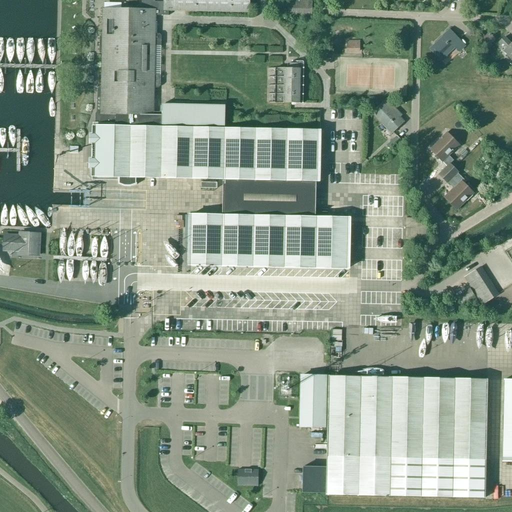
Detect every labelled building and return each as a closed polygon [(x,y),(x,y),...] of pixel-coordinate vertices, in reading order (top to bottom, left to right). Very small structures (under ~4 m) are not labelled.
[(154,48),(155,15),(158,16),(158,2),(155,2),(152,0),(143,0),(142,2),(141,9),(103,8),(102,36),(100,36),(99,37),(99,43),(100,44),(102,44),(101,87),(99,87),(98,88),(98,92),(99,93),(101,93),(101,113),(97,113),(96,142),(97,143),(98,143),(98,144),(99,144),(98,154),(97,154),(96,155),(96,159),(97,160),(98,160),(99,160),(98,165),(95,165),(92,168),(92,177),(119,177),(119,184),(125,186),(130,186),(136,184),(136,177),(223,179),(222,215),(190,215),(189,265),(347,269),(348,218),(315,217),(316,181),(318,181),(319,131),(224,128),(225,106),(161,104),(162,115),(153,115),(154,88),(158,88),(160,86),(161,50),(159,48),(154,48)] [(249,12),(249,0),(163,0),(163,2),(162,2),(162,16),(168,16),(168,11),(249,12)] [(312,1),(288,0),(288,17),(311,17),(312,1)] [(465,46),(449,30),(429,49),(437,58),(443,52),(446,56),(454,47),(459,52),(465,46)] [(495,40),(488,32),(479,41),(487,50),(492,45),(491,44),(495,40)] [(511,43),(511,44),(504,37),(497,44),(511,59),(511,57),(511,43)] [(359,51),(359,41),(347,41),(347,51),(359,51)] [(275,68),(275,103),(302,103),(303,69),(303,65),(302,64),(288,64),(287,65),(287,69),(275,68)] [(396,111),(394,113),(389,108),(391,106),(386,100),(376,109),(376,110),(377,109),(382,114),(377,118),(391,133),(403,122),(398,117),(400,115),(396,111)] [(442,179),(454,168),(450,164),(453,161),(448,156),(459,145),(446,133),(439,140),(430,150),(442,162),(446,166),(438,174),(442,179)] [(401,141),(396,136),(386,146),(391,151),(401,141)] [(458,172),(454,168),(442,179),(447,183),(453,188),(444,197),(456,210),(474,194),(462,182),(463,180),(457,173),(458,172)] [(39,235),(19,234),(19,236),(5,236),(4,251),(19,251),(18,254),(38,255),(39,235)] [(482,304),(498,294),(480,267),(464,277),(482,304)] [(463,307),(476,298),(469,289),(457,297),(463,307)] [(440,307),(445,305),(440,295),(435,298),(440,307)] [(341,330),(331,330),(331,341),(341,341),(341,330)] [(325,427),(326,376),(301,376),(299,426),(325,427)] [(329,376),(327,467),(303,467),(302,493),(326,493),(326,495),(484,498),(486,380),(329,376)] [(511,379),(504,380),(502,461),(511,461),(511,379)] [(105,417),(110,410),(94,398),(89,405),(105,417)] [(256,486),(257,477),(236,477),(236,486),(256,486)] [(260,478),(259,498),(268,498),(269,479),(260,478)]
